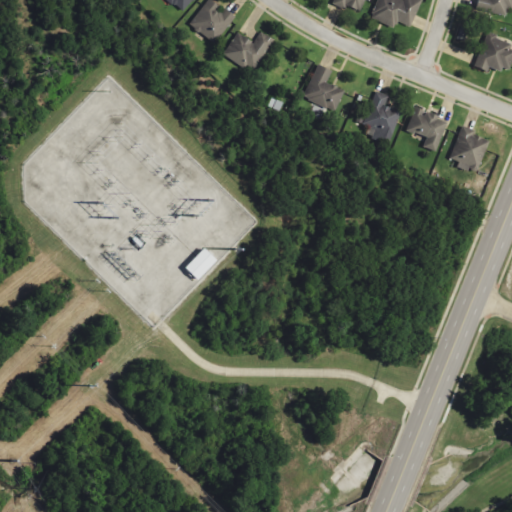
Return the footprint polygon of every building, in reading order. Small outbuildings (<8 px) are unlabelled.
[(168,0),(183,12),(192,0),(168,0)] [(215,42),(232,14),(208,0),(204,0),(189,26),(215,42)] [(334,0),(332,5),(344,10),(345,6),(359,12),(364,0),(334,0)] [(394,28),(396,22),(409,28),(420,0),(377,0),(370,18),(394,28)] [(511,0),(476,0),(475,8),(511,15),(511,14),(511,0)] [(473,67),(486,72),(488,66),(508,73),(511,61),(511,45),(490,38),(493,30),(486,28),(473,67)] [(222,53),(250,73),(274,41),(260,31),(252,43),(238,32),(222,53)] [(331,71),(317,65),(303,97),(336,111),(344,91),(326,83),(331,71)] [(388,95),(373,91),(365,125),(375,128),(373,138),(391,143),(399,111),(385,108),(388,95)] [(422,148),(436,153),(447,120),(414,109),(406,132),(425,138),(422,148)] [(450,160),(458,162),(456,167),(478,174),(488,140),(474,136),(475,131),(461,127),(450,160)] [(214,260),(202,247),(182,267),(195,280),(214,260)]
